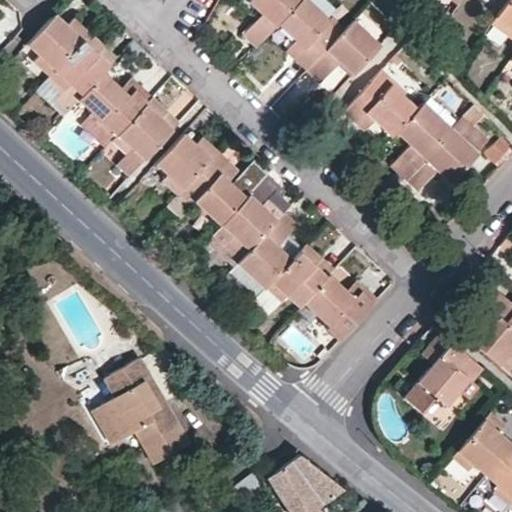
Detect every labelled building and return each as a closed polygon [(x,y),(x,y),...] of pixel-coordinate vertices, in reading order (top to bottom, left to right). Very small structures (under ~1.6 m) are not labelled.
[(293,0),(250,0),(260,8),(240,29),(253,42),(275,19),(293,0)] [(300,42),(290,53),(304,65),(344,23),(330,11),(326,15),(315,4),(309,0),(293,0),(275,19),(292,34),(300,42)] [(326,15),(330,11),(318,0),(315,4),(326,15)] [(511,0),(502,0),(489,18),(505,30),(510,24),(511,24),(511,0)] [(22,62),(40,79),(87,28),(70,12),(64,18),(53,9),(18,47),(27,57),(22,62)] [(351,68),(377,41),(351,15),(344,23),(304,65),(316,76),(337,56),(351,68)] [(505,30),(489,18),(481,30),(497,42),(506,30),(505,30)] [(40,79),(53,92),(60,87),(72,98),(102,67),(107,61),(94,48),(101,41),(87,28),(40,79)] [(300,42),(292,34),(281,45),(290,53),(300,42)] [(394,129),(417,104),(402,91),(390,79),(393,75),(381,64),(341,106),(355,119),(365,107),(374,116),(391,132),(394,129)] [(102,144),(150,92),(137,80),(126,91),(119,84),(102,67),(72,98),(68,103),(78,113),(92,126),(87,130),(102,144)] [(130,73),(119,84),(126,91),(137,80),(130,73)] [(405,87),(393,75),(390,79),(402,91),(405,87)] [(53,92),(40,79),(32,87),(59,112),(68,103),(72,98),(60,87),(53,92)] [(165,106),(150,92),(102,144),(101,145),(115,158),(121,154),(133,164),(169,124),(158,113),(165,106)] [(317,106),(304,94),(295,105),(307,116),(317,106)] [(388,163),(402,176),(449,126),(421,100),(417,104),(394,129),(407,142),(388,163)] [(482,112),(471,102),(462,112),(472,123),(482,112)] [(363,127),(374,116),(365,107),(355,119),(363,127)] [(462,112),(449,126),(476,151),(490,163),(502,150),(472,123),(462,112)] [(74,118),(87,130),(92,126),(78,113),(74,118)] [(402,176),(414,188),(434,168),(448,181),(476,151),(449,126),(402,176)] [(192,138),(180,127),(152,158),(162,168),(157,174),(174,190),(175,187),(215,145),(199,131),(192,138)] [(244,193),(227,177),(217,168),(226,157),(215,145),(175,187),(188,200),(192,196),(203,207),(218,221),(219,219),(244,193)] [(236,166),(226,157),(217,168),(227,177),(236,166)] [(188,200),(175,187),(174,190),(163,201),(175,212),(188,200)] [(260,200),(248,189),(244,193),(219,219),(230,230),(225,237),(241,251),(281,207),(266,193),(260,200)] [(199,211),(203,207),(192,196),(188,200),(199,211)] [(281,207),(241,251),(235,258),(261,283),(263,281),(289,253),(276,241),(286,230),(295,220),(281,207)] [(299,242),(286,230),(276,241),(289,253),(299,242)] [(321,253),(303,238),(299,242),(289,253),(263,281),(280,297),(286,291),(296,300),(300,295),(324,270),(314,261),(321,253)] [(354,274),(335,257),(324,270),(300,295),(316,310),(327,320),(324,324),(336,335),(374,293),(384,283),(375,272),(363,282),(354,274)] [(261,283),(235,258),(227,267),(253,292),(261,283)] [(364,263),(354,274),(363,282),(375,272),(364,263)] [(511,298),(495,285),(482,298),(511,323),(511,298)] [(511,323),(482,298),(467,314),(475,322),(465,333),(497,360),(511,372),(511,323)] [(312,314),(324,324),(327,320),(316,310),(312,314)] [(295,325),(284,334),(300,355),(312,346),(295,325)] [(427,335),(427,336),(424,339),(437,349),(429,359),(414,375),(431,391),(441,400),(454,387),(465,373),(468,376),(480,362),(462,345),(437,325),(427,335)] [(437,349),(424,339),(416,348),(429,359),(437,349)] [(184,441),(161,399),(153,402),(141,378),(148,375),(137,355),(103,374),(113,392),(99,400),(117,434),(131,428),(149,459),(184,441)] [(465,373),(454,387),(457,389),(468,376),(465,373)] [(161,399),(148,375),(141,378),(153,402),(161,399)] [(431,391),(414,375),(399,392),(417,408),(431,391)] [(433,396),(419,410),(430,420),(444,406),(433,396)] [(108,439),(117,434),(99,400),(89,405),(108,439)] [(464,464),(469,459),(482,470),(510,437),(497,425),(502,417),(485,404),(447,450),(464,464)] [(511,438),(510,437),(482,470),(494,481),(491,485),(507,499),(508,497),(511,492),(511,438)] [(314,466),(296,451),(265,475),(291,511),(305,511),(341,487),(314,466)] [(261,481),(253,469),(221,490),(229,502),(261,481)]
